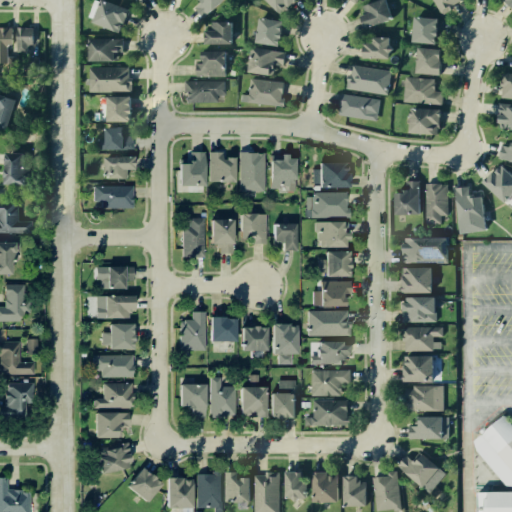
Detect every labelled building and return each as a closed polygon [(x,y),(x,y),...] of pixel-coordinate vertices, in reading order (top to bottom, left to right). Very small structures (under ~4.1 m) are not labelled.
[(94,0),(87,19),(114,31),(129,10),(103,0),(94,0)] [(221,0),(202,19),(194,11),(197,7),(194,3),(197,0),(221,0)] [(262,0),(293,0),(280,15),(262,0)] [(360,4),(370,0),(380,0),(386,17),(358,28),(354,17),(364,14),(360,4)] [(430,0),(456,0),(445,7),(443,3),(435,8),(430,0)] [(511,0),(503,0),(511,8),(511,0)] [(407,40),(432,42),(434,17),(409,15),(407,40)] [(253,16),(278,21),(275,34),(283,36),(280,49),(248,42),(253,16)] [(200,41),(230,43),(231,22),(201,20),(200,41)] [(12,26),(33,27),(33,31),(42,31),(42,52),(32,51),(32,55),(11,54),(12,26)] [(0,62),(8,63),(8,71),(16,71),(16,56),(8,56),(8,45),(13,45),(12,27),(0,27),(0,62)] [(81,32),(119,32),(119,51),(110,51),(110,61),(80,61),(81,32)] [(356,55),(386,58),(388,55),(391,50),(384,35),(368,36),(357,42),(356,55)] [(241,71),(270,75),(272,67),(283,68),(286,50),(246,43),(241,71)] [(410,71),(436,74),(439,47),(413,44),(410,71)] [(193,71),(221,73),(223,49),(201,48),(200,58),(194,58),(193,71)] [(32,70),(39,70),(38,57),(31,57),(32,70)] [(349,64),(391,70),(387,95),(346,89),(349,64)] [(85,66),(127,66),(127,92),(85,92),(85,66)] [(499,72),(511,73),(511,100),(496,99),(499,72)] [(402,76),(431,78),(438,93),(438,104),(400,101),(402,76)] [(247,78),(282,79),(281,105),(238,104),(238,92),(247,92),(247,78)] [(183,82),(223,83),(223,98),(216,97),(216,104),(183,103),(183,82)] [(374,120),(377,99),(340,93),(336,114),(374,120)] [(0,95),(14,101),(3,132),(0,130),(0,95)] [(100,120),(126,120),(126,98),(108,98),(106,104),(100,105),(100,120)] [(490,122),(500,123),(499,129),(511,130),(511,103),(502,103),(501,112),(491,111),(490,122)] [(404,132),(434,135),(436,108),(407,106),(404,132)] [(100,148),(134,147),(134,135),(122,135),(122,123),(100,123),(100,148)] [(500,157),(511,160),(511,133),(508,132),(500,157)] [(0,185),(23,185),(23,150),(0,150),(0,185)] [(289,193),(289,157),(282,157),(282,151),(273,151),(273,158),(262,157),(262,192),(289,193)] [(230,184),(230,156),(219,156),(219,152),(206,152),(206,184),(230,184)] [(235,191),(259,192),(261,153),(237,152),(235,191)] [(100,180),(127,181),(128,155),(100,154),(100,180)] [(201,154),(189,154),(189,162),(174,161),(173,193),(201,194),(201,154)] [(307,190),(347,188),(345,155),(313,157),(310,170),(306,173),(307,190)] [(503,203),(511,193),(511,177),(496,162),(478,180),(503,203)] [(391,214),(420,213),(419,179),(403,180),(403,190),(391,190),(391,214)] [(439,223),(439,217),(448,216),(446,182),(421,184),(423,224),(439,223)] [(89,201),(98,200),(99,210),(132,210),(131,184),(89,184),(89,201)] [(484,229),(481,193),(468,195),(467,185),(451,186),(454,231),(484,229)] [(301,219),(344,218),(344,191),(308,192),(308,208),(301,208),(301,219)] [(0,234),(11,235),(13,201),(0,200),(0,234)] [(233,211),(265,213),(263,247),(249,246),(245,237),(231,236),(233,211)] [(202,260),(204,217),(184,216),(184,231),(180,230),(179,259),(202,260)] [(226,255),(228,217),(206,216),(204,254),(226,255)] [(311,247),(345,248),(346,222),(312,221),(311,247)] [(294,254),(295,222),(267,222),(267,243),(277,243),(277,254),(294,254)] [(444,263),(444,236),(399,236),(399,262),(444,263)] [(0,274),(7,275),(7,262),(18,262),(18,238),(0,238),(0,274)] [(318,275),(347,276),(348,251),(319,250),(318,275)] [(92,289),(122,289),(122,281),(132,280),(132,265),(92,266),(92,289)] [(397,292),(430,291),(429,265),(396,265),(397,292)] [(310,305),(348,305),(348,281),(317,280),(310,305)] [(0,322),(19,322),(18,293),(0,293),(0,322)] [(85,319),(129,319),(129,294),(85,293),(85,319)] [(398,322),(436,321),(435,294),(397,294),(398,322)] [(177,351),(203,350),(202,309),(190,309),(187,319),(177,319),(177,351)] [(303,336),(345,337),(346,310),(304,309),(303,336)] [(206,343),(207,315),(232,315),(232,343),(206,343)] [(97,349),(131,350),(132,323),(97,322),(97,349)] [(275,364),(290,364),(290,356),(297,356),(297,323),(267,323),(267,355),(275,355),(275,364)] [(238,352),(238,326),(262,326),(262,353),(238,352)] [(401,350),(433,349),(432,339),(442,339),(441,326),(400,327),(401,350)] [(36,339),(26,339),(26,354),(36,355),(36,339)] [(0,377),(33,377),(33,363),(16,363),(15,340),(0,340),(0,377)] [(305,367),(345,366),(345,341),(313,342),(313,351),(309,351),(309,357),(305,357),(305,367)] [(86,372),(94,372),(94,377),(132,378),(132,353),(86,352),(86,372)] [(397,381),(430,381),(430,355),(397,355),(397,381)] [(309,369),(348,369),(348,395),(308,395),(309,369)] [(205,416),(206,376),(219,376),(219,383),(232,393),(231,417),(205,416)] [(274,377),(291,378),(291,388),(274,388),(274,377)] [(90,408),(127,409),(128,383),(99,382),(99,394),(91,393),(90,408)] [(173,405),(173,383),(202,383),(203,419),(189,421),(186,411),(173,405)] [(31,385),(0,385),(0,424),(21,424),(21,408),(31,408),(31,385)] [(232,415),(236,385),(262,388),(258,419),(232,415)] [(401,413),(415,413),(415,409),(443,409),(443,385),(400,386),(401,413)] [(265,391),(292,392),(291,418),(264,417),(265,391)] [(302,427),(346,426),(345,397),(311,397),(311,413),(302,413),(302,427)] [(88,439),(119,438),(118,410),(87,410),(88,439)] [(511,423),(504,414),(474,439),(474,448),(506,486),(510,486),(511,484),(511,423)] [(406,439),(448,438),(448,415),(412,415),(412,425),(406,426),(406,439)] [(89,476),(128,467),(122,441),(83,450),(89,476)] [(432,496),(440,491),(435,487),(447,472),(416,446),(408,456),(403,452),(396,460),(403,466),(400,469),(432,496)] [(145,503),(160,484),(134,465),(120,484),(145,503)] [(309,503),(334,502),(331,471),(324,473),(323,468),(306,468),(309,503)] [(336,509),(364,507),(362,480),(353,481),(353,469),(334,470),(336,509)] [(384,470),(394,469),(400,510),(383,511),(374,511),(370,477),(385,475),(384,470)] [(249,503),(248,476),(235,476),(235,470),(222,470),(222,504),(249,503)] [(252,511),(278,511),(278,473),(263,473),(263,482),(252,482),(252,511)] [(191,509),(217,509),(217,474),(191,474),(191,509)] [(281,497),(300,500),(303,478),(284,475),(281,497)] [(0,511),(27,511),(27,487),(4,487),(4,476),(0,476),(0,511)] [(159,507),(186,508),(187,479),(161,478),(159,507)] [(511,511),(511,491),(477,492),(477,511),(511,511)]
